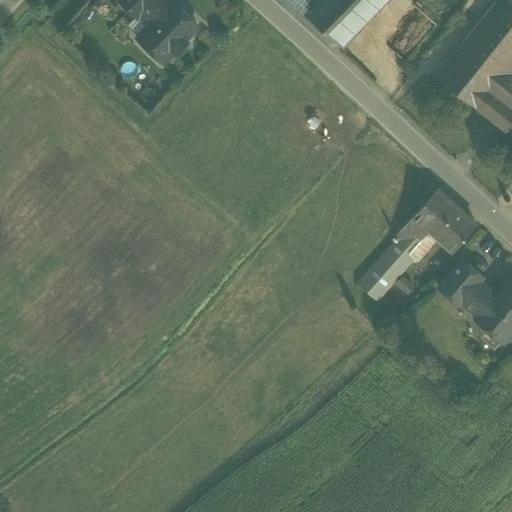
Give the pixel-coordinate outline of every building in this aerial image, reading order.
[(121,0),(120,2),(136,16),(150,0),(121,0)] [(176,12),(163,0),(150,0),(136,16),(147,28),(137,38),(158,58),(168,48),(172,51),(178,51),(184,45),(183,39),(197,25),(179,9),(176,12)] [(286,0),(303,14),(314,0),(286,0)] [(314,0),(303,14),(341,46),(386,0),(314,0)] [(511,0),(496,0),(495,2),(508,12),(511,6),(511,0)] [(511,15),(508,12),(495,2),(435,77),(492,121),(511,96),(511,83),(504,78),(511,68),(511,15)] [(476,225),(435,189),(411,217),(427,231),(408,254),(414,259),(416,260),(435,238),(452,253),(476,225)] [(411,217),(392,239),(394,241),(408,254),(427,231),(411,217)] [(394,241),(336,307),(356,325),(414,259),(408,254),(394,241)] [(462,260),(439,287),(458,304),(461,301),(478,281),(482,277),(462,260)] [(501,292),(496,297),(478,281),(461,301),(478,315),(475,318),(502,342),(505,339),(509,339),(511,335),(511,285),(507,281),(500,290),(500,292),(501,292)]
